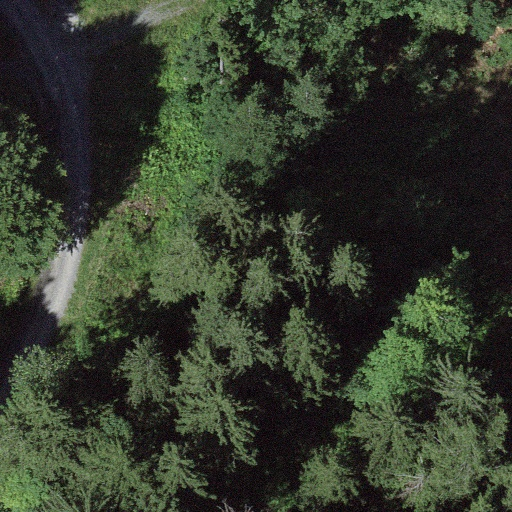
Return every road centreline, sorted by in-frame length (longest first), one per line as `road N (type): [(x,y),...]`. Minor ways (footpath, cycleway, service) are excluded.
road 1 (track): [(20,0),(44,23),(70,89),(86,211),(77,264),(0,404)]
road 2 (track): [(59,62),(187,0)]
